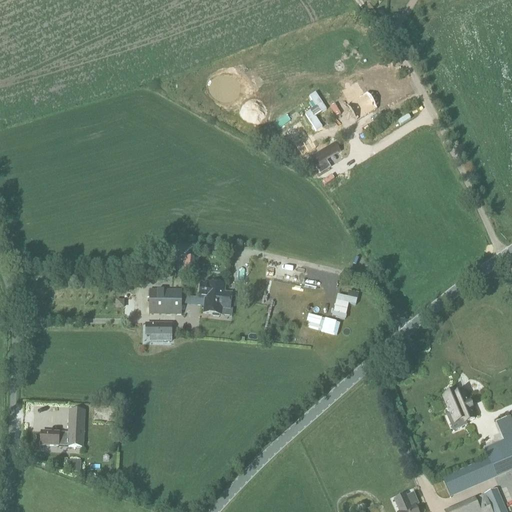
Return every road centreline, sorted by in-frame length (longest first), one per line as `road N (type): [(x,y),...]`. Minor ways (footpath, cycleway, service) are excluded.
road 1 (unclassified): [(212,511),(426,312),(511,247)]
road 2 (track): [(505,251),(402,52),(362,0)]
road 3 (unclassified): [(8,511),(14,333),(0,262)]
